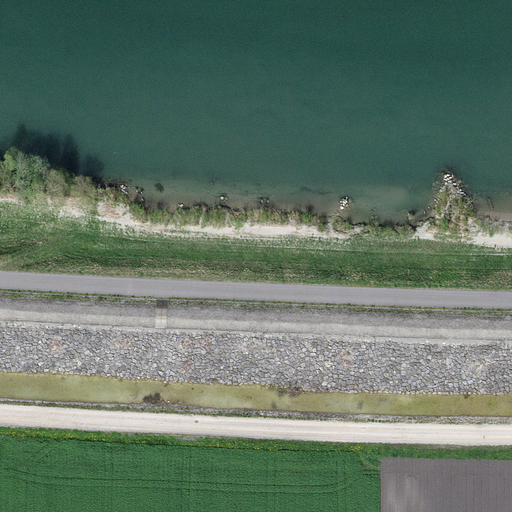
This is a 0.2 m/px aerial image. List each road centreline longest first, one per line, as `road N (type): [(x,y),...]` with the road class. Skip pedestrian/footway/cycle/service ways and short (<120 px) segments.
road 1 (track): [(0,412),(511,433)]
road 2 (unclassified): [(511,297),(0,280)]
